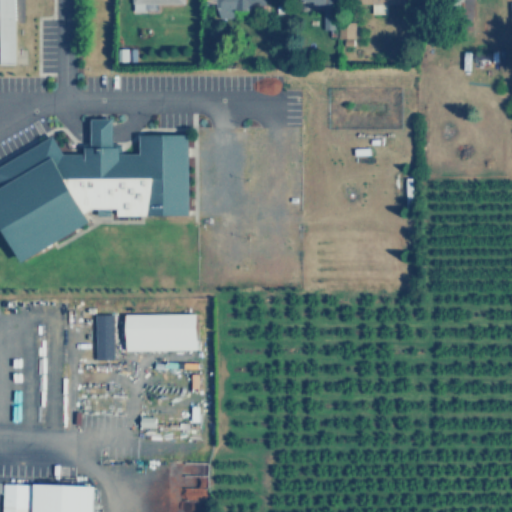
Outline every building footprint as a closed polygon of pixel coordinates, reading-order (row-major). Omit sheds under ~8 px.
[(10,0),(0,0),(0,64),(12,64),(10,0)] [(214,0),(215,12),(263,12),(263,0),(214,0)] [(319,28),(334,28),(334,0),(292,0),(292,6),(319,6),(319,28)] [(355,21),(338,21),(338,37),(354,38),(355,21)] [(49,132),(0,161),(0,234),(17,263),(86,222),(82,214),(91,209),(114,209),(114,214),(206,214),(206,132),(136,132),(136,151),(119,151),(119,141),(111,141),(111,117),(86,117),(86,145),(80,145),(80,152),(61,152),(49,132)] [(120,313),(121,351),(194,350),(194,312),(120,313)] [(92,313),(93,360),(112,360),(111,313),(92,313)] [(2,511),(3,483),(29,484),(28,511),(2,511)] [(32,511),(94,511),(96,485),(33,483),(32,511)]
